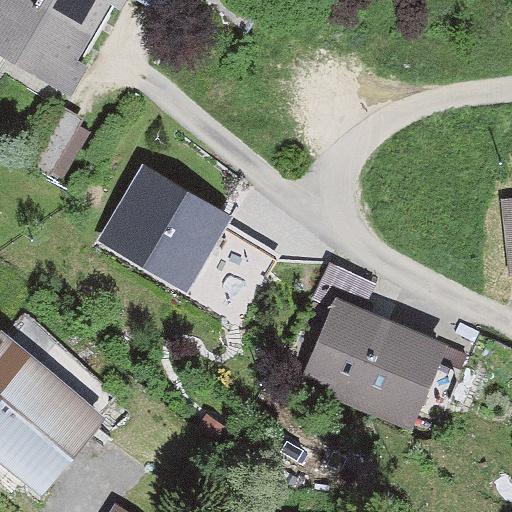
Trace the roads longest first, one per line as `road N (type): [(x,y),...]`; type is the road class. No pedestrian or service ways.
road 1 (residential): [(511,104),(375,139),(324,220)]
road 2 (residential): [(324,220),(144,85)]
road 3 (residential): [(324,220),(454,299),(511,324)]
